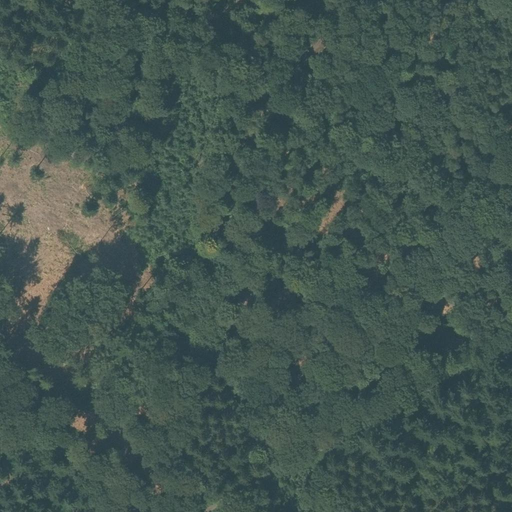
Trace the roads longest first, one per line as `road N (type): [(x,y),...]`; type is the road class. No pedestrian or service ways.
road 1 (track): [(55,0),(511,239)]
road 2 (track): [(511,348),(212,511)]
road 3 (track): [(248,101),(291,78),(354,0)]
